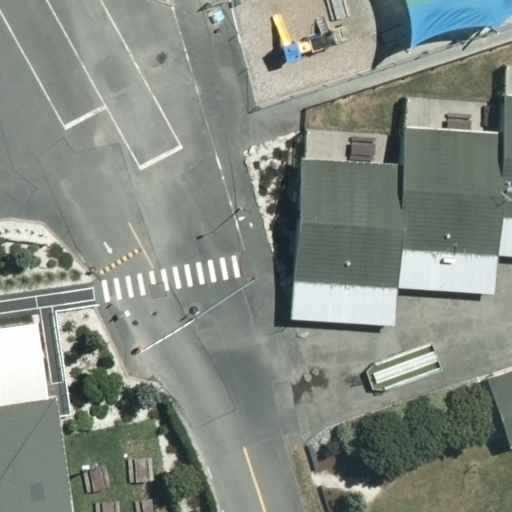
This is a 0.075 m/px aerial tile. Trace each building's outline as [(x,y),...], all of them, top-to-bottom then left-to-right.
[(241,46),(207,56),(224,115),(258,105),(241,46)] [(493,127),(487,251),(511,252),(511,91),(495,91),(494,100),(493,127)] [(487,251),(493,127),(394,122),(393,134),(392,160),(386,284),(485,289),(487,251)] [(386,284),(392,160),(289,155),(283,284),(281,315),(384,321),(386,284)] [(69,511),(58,434),(51,385),(41,387),(30,312),(0,316),(0,511),(69,511)] [(511,362),(474,375),(493,430),(499,445),(511,440),(511,362)]
